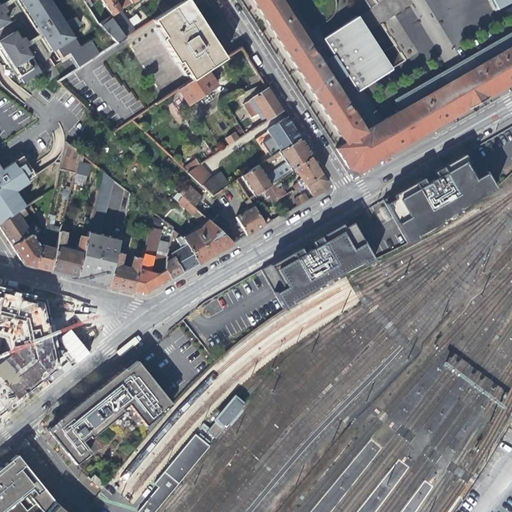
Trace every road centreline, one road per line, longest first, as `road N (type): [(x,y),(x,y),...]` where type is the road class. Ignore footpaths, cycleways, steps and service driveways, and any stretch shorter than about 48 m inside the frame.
road 1 (tertiary): [(349,198),(134,326)]
road 2 (residential): [(222,0),(341,185)]
road 3 (tertiary): [(511,103),(349,198)]
road 4 (residential): [(0,437),(134,326)]
road 5 (tertiary): [(134,326),(90,294),(16,276)]
